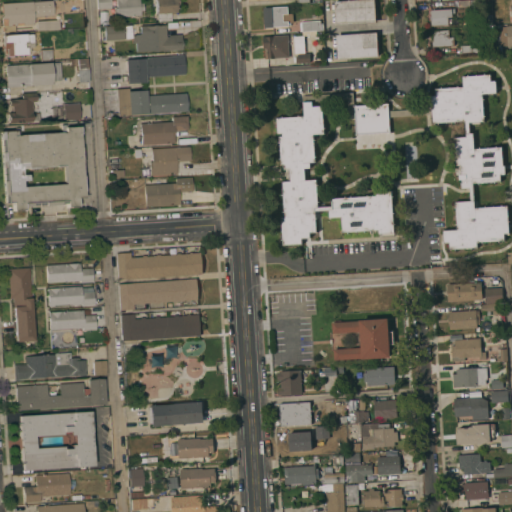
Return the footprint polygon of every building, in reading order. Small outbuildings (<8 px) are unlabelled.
[(110,0),(110,8),(97,9),(97,0),(110,0)] [(114,17),(113,8),(116,8),(115,0),(138,0),(139,3),(142,3),(143,10),(139,10),(140,15),(114,17)] [(155,0),(177,0),(178,4),(175,4),(176,12),(170,13),(170,21),(157,22),(155,0)] [(336,25),(335,7),(335,1),(342,1),(342,0),(376,0),(377,22),(336,25)] [(0,3),(31,1),(31,4),(43,3),(44,15),(32,16),(33,24),(22,25),(22,22),(15,23),(15,25),(14,25),(14,31),(2,32),(2,31),(1,26),(2,26),(2,19),(1,19),(1,12),(0,12),(0,3)] [(263,8),(288,6),(288,13),(292,13),(293,22),(289,23),(289,26),(264,28),(263,8)] [(455,8),(455,13),(452,13),(452,25),(431,26),(431,21),(430,21),(430,16),(431,15),(430,10),(455,8)] [(58,19),(59,29),(36,30),(36,21),(58,19)] [(317,35),(303,36),(301,22),(320,20),(321,30),(317,31),(317,35)] [(130,25),(131,38),(123,38),(123,39),(104,40),(103,27),(130,25)] [(135,52),(134,43),(132,43),(131,35),(134,35),(134,34),(137,34),(140,33),(139,26),(147,25),(147,26),(165,25),(165,36),(168,36),(168,35),(180,34),(180,40),(182,43),(181,46),(181,49),(135,52)] [(511,46),(508,47),(508,46),(501,46),(500,27),(506,27),(506,26),(511,25),(511,46)] [(433,47),(432,42),(431,42),(431,36),(432,36),(431,31),(453,29),(454,45),(433,47)] [(377,32),(378,56),(338,59),(336,35),(377,32)] [(33,34),(34,47),(30,47),(30,52),(28,52),(28,55),(22,55),(22,56),(18,56),(18,55),(16,55),(16,57),(14,57),(14,55),(10,56),(10,57),(8,57),(8,56),(7,56),(7,55),(5,55),(5,49),(7,49),(3,49),(3,35),(26,33),(26,34),(33,34)] [(289,57),(267,58),(266,49),(263,49),(263,36),(288,35),(289,57)] [(462,53),(462,46),(479,44),(479,51),(462,53)] [(52,60),(40,61),(39,50),(51,49),(52,60)] [(298,63),(298,53),(310,53),(311,62),(298,63)] [(184,74),(144,77),(145,82),(125,83),(124,60),(142,58),(183,55),(184,74)] [(88,82),(77,83),(76,58),(87,58),(88,82)] [(59,62),(60,80),(59,80),(60,91),(35,92),(35,85),(5,87),(4,65),(59,62)] [(431,95),(436,95),(435,88),(441,88),(441,86),(458,85),(458,87),(463,87),(462,76),(468,76),(468,75),(484,74),(485,75),(491,74),(491,81),(496,81),(497,93),(483,94),(483,99),(484,99),(485,116),(484,116),(484,122),(469,123),(470,133),(473,133),(474,149),(479,148),(479,147),(496,146),(496,147),(502,147),(503,165),(505,165),(505,174),(500,174),(501,181),(495,181),(495,183),(478,184),(478,183),(473,183),(475,208),(485,207),(485,206),(501,205),(501,206),(508,206),(509,233),(504,233),(505,240),(499,240),(499,242),(482,243),(482,242),(477,242),(477,247),(472,248),(472,249),(455,250),(455,249),(449,249),(449,243),(443,243),(443,230),(457,230),(457,224),(455,224),(454,208),(456,208),(455,202),(470,201),(470,188),(461,189),(461,183),(462,183),(462,179),(459,179),(459,175),(461,174),(461,165),(456,165),(456,160),(454,160),(453,143),(455,143),(454,137),(466,137),(465,121),(455,121),(455,123),(438,124),(438,123),(432,123),(432,114),(432,108),(434,108),(433,104),(431,104),(431,100),(431,95)] [(117,116),(115,89),(128,88),(128,91),(145,90),(145,96),(185,93),(186,111),(117,116)] [(353,106),(353,119),(348,119),(347,99),(312,101),(303,102),(302,102),(302,96),(353,92),(354,106),(353,106)] [(31,111),(31,113),(38,113),(38,121),(8,123),(7,113),(12,113),(12,105),(8,106),(8,99),(20,99),(20,94),(35,93),(35,101),(31,102),(31,111)] [(431,104),(432,108),(432,114),(391,117),(390,111),(425,108),(424,101),(431,100),(431,104)] [(312,101),(313,106),(323,106),(323,111),(324,111),(325,128),(324,128),(324,134),(314,134),(314,139),(315,139),(316,157),(315,157),(315,162),(310,163),(310,168),(305,168),(305,180),(316,179),(317,185),(318,185),(319,202),(318,202),(318,207),(331,206),(331,197),(345,196),(345,198),(351,197),(350,196),(367,195),(367,196),(376,196),(376,192),(391,191),(392,197),(393,197),(394,213),(393,213),(394,233),(378,234),(378,230),(365,231),(365,232),(348,233),(348,232),(342,232),(341,217),(329,217),(329,210),(315,211),(315,218),(317,218),(317,232),(310,233),(310,238),(302,238),(302,244),(283,245),(283,239),(281,239),(280,222),(282,222),(281,217),(285,217),(284,212),(283,212),(282,195),(283,195),(282,181),(290,181),(290,169),(284,169),(283,164),(281,164),(281,159),(279,159),(278,142),(280,142),(279,136),(282,136),(282,133),(277,133),(277,118),(282,117),(282,116),(299,115),(299,116),(304,116),(303,102),(312,101)] [(78,103),(79,119),(63,120),(62,104),(78,103)] [(390,132),(356,134),(354,106),(388,104),(390,132)] [(171,121),(171,116),(186,115),(187,129),(173,130),(174,142),(140,145),(139,123),(171,121)] [(12,202),(4,203),(4,196),(3,196),(2,180),(3,180),(2,168),(1,168),(0,152),(1,152),(0,139),(0,130),(15,130),(16,135),(64,132),(64,127),(79,126),(84,197),(77,198),(77,207),(66,207),(66,203),(60,203),(60,204),(44,205),(44,204),(31,205),(31,206),(23,206),(24,210),(12,211),(12,202)] [(189,146),(190,161),(177,161),(177,163),(175,163),(176,174),(149,175),(148,161),(151,161),(150,149),(189,146)] [(111,177),(110,170),(122,169),(123,177),(111,177)] [(143,185),(175,183),(174,178),(190,177),(191,191),(178,192),(179,204),(144,206),(143,185)] [(115,253),(130,253),(130,257),(141,257),(141,256),(145,255),(145,256),(155,256),(155,255),(159,254),(159,255),(175,254),(175,253),(179,253),(179,254),(189,253),(193,252),(193,253),(202,253),(203,274),(117,279),(115,253)] [(79,263),(79,268),(92,268),(93,282),(80,283),(80,280),(47,282),(45,265),(79,263)] [(29,267),(33,341),(15,342),(12,298),(9,298),(7,269),(29,267)] [(197,279),(199,299),(191,300),(191,301),(187,301),(187,300),(175,301),(176,302),(172,303),(172,301),(158,302),(158,304),(154,304),(154,303),(143,304),(143,305),(139,305),(139,304),(133,304),(133,309),(119,310),(118,284),(197,279)] [(448,302),(447,284),(482,282),(482,284),(483,284),(483,290),(482,290),(483,299),(448,302)] [(81,286),(81,292),(93,291),(94,306),(81,306),(81,304),(48,306),(47,288),(81,286)] [(503,302),(486,303),(485,288),(502,287),(503,302)] [(368,306),(368,303),(365,304),(364,293),(368,292),(368,290),(389,288),(390,304),(368,306)] [(502,304),(502,314),(494,315),(493,311),(491,311),(491,315),(486,316),(485,311),(481,312),(481,305),(502,304)] [(49,318),(48,312),(90,309),(90,315),(95,314),(95,315),(49,318)] [(134,314),(134,319),(140,318),(140,317),(144,317),(144,318),(154,318),(154,316),(158,316),(158,317),(173,316),(173,315),(177,315),(177,316),(185,316),(184,310),(196,309),(196,315),(200,315),(201,335),(122,341),(120,315),(134,314)] [(479,310),(480,323),(477,323),(477,327),(450,329),(449,312),(479,310)] [(96,329),(83,330),(82,327),(49,329),(49,318),(95,315),(96,329)] [(389,332),(393,332),(394,343),(389,343),(390,361),(335,364),(334,349),(361,347),(360,331),(332,333),(332,323),(359,321),(359,320),(388,318),(389,332)] [(481,338),(482,352),(486,352),(487,359),(480,360),(480,356),(465,357),(465,361),(453,362),(452,346),(455,346),(455,340),(481,338)] [(508,360),(497,361),(497,358),(501,357),(500,349),(507,349),(508,360)] [(86,376),(79,376),(79,375),(14,380),(13,365),(25,364),(25,356),(54,354),(70,352),(70,358),(77,357),(77,361),(85,360),(86,376)] [(106,360),(107,374),(93,375),(93,361),(106,360)] [(394,366),(395,384),(368,386),(367,381),(364,382),(364,372),(367,372),(367,368),(394,366)] [(337,375),(320,376),(320,368),(337,367),(337,371),(337,375)] [(488,379),(486,380),(487,384),(481,385),(454,387),(453,374),(457,374),(457,369),(480,367),(480,368),(487,368),(488,379)] [(303,394),(295,394),(295,396),(292,396),(292,395),(282,395),(281,394),(278,395),(278,387),(281,387),(281,380),(277,380),(277,372),(280,372),(280,371),(301,370),(303,394)] [(83,382),(83,388),(87,388),(87,380),(103,379),(105,404),(17,410),(15,386),(38,385),(39,396),(59,395),(59,384),(83,382)] [(504,388),(492,389),(491,380),(503,380),(504,388)] [(508,391),(509,402),(492,403),(491,392),(508,391)] [(489,419),(473,421),(472,415),(455,417),(454,398),(481,396),(481,398),(488,401),(489,419)] [(396,399),(397,417),(375,418),(374,401),(396,399)] [(203,402),(204,422),(166,425),(166,427),(161,427),(161,425),(149,426),(148,406),(203,402)] [(310,402),(312,424),(281,426),(280,404),(310,402)] [(510,419),(503,419),(502,408),(510,408),(510,419)] [(354,412),(354,411),(362,410),(362,412),(368,411),(369,422),(364,423),(364,422),(350,423),(349,413),(354,412)] [(22,461),(21,450),(19,450),(18,437),(20,437),(19,416),(89,411),(92,466),(23,470),(22,461)] [(398,441),(395,442),(395,446),(374,447),(374,449),(362,450),(361,436),(371,435),(371,429),(378,429),(378,424),(390,423),(390,428),(394,428),(394,432),(398,431),(398,441)] [(489,424),(491,442),(477,443),(477,444),(472,444),(457,445),(457,433),(458,433),(458,428),(473,427),(473,425),(489,424)] [(511,434),(511,447),(502,448),(501,435),(511,434)] [(180,459),(178,439),(179,439),(185,438),(185,439),(200,438),(200,439),(213,438),(214,453),(209,453),(210,457),(180,459)] [(350,444),(360,443),(361,452),(351,453),(350,444)] [(360,465),(372,464),(372,475),(365,475),(365,482),(346,482),(345,454),(360,454),(360,465)] [(481,462),(491,462),(491,472),(464,474),(463,469),(460,469),(459,455),(481,454),(481,462)] [(344,467),(342,467),(342,466),(333,466),(333,458),(331,458),(331,455),(339,455),(343,455),(344,467)] [(400,456),(401,473),(379,475),(377,457),(400,456)] [(504,469),(504,465),(511,464),(511,476),(494,477),(494,470),(504,469)] [(316,466),(316,470),(319,470),(319,478),(316,478),(316,482),(312,483),(312,485),(303,485),(303,483),(285,484),(285,467),(316,466)] [(128,469),(141,468),(142,486),(129,487),(128,469)] [(202,468),(203,469),(215,468),(215,472),(216,472),(217,479),(216,479),(216,483),(211,483),(212,487),(182,489),(180,470),(202,468)] [(68,473),(69,494),(40,496),(40,501),(24,502),(23,487),(35,486),(34,475),(68,473)] [(344,473),(345,483),(323,484),(323,474),(344,473)] [(166,478),(178,477),(178,489),(167,490),(166,478)] [(466,499),(466,492),(461,492),(461,484),(466,484),(466,482),(488,481),(489,498),(466,499)] [(344,511),(327,511),(327,494),(319,494),(319,486),(344,484),(344,511)] [(359,504),(347,505),(347,496),(349,496),(349,493),(346,493),(346,485),(358,484),(359,504)] [(369,491),(369,488),(374,488),(374,490),(380,490),(380,496),(384,496),(385,506),(364,507),(363,491),(369,491)] [(402,494),(404,494),(404,500),(403,500),(403,506),(389,506),(389,500),(385,500),(385,496),(384,496),(384,489),(402,489),(402,494)] [(511,491),(511,504),(500,505),(499,492),(511,491)] [(173,511),(172,497),(205,495),(205,507),(219,506),(219,511),(173,511)] [(146,498),(146,508),(131,509),(130,499),(146,498)] [(158,500),(152,500),(153,506),(147,507),(146,498),(158,498),(158,500)] [(83,503),(83,511),(36,511),(36,506),(83,503)]
